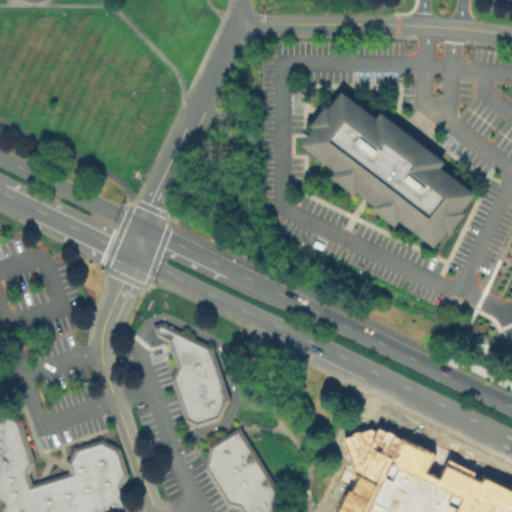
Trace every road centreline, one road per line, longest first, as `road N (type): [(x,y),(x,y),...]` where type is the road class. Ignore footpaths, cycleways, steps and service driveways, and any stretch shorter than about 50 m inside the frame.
road 1 (primary): [(511,406),(227,268)]
road 2 (tertiary): [(239,22),(511,34)]
road 3 (tertiary): [(239,22),(143,228)]
road 4 (primary): [(130,256),(305,340)]
road 5 (tertiary): [(98,352),(154,511)]
road 6 (primary): [(143,228),(0,158)]
road 7 (primary): [(379,375),(504,435)]
road 8 (tertiary): [(143,228),(102,318),(98,352)]
